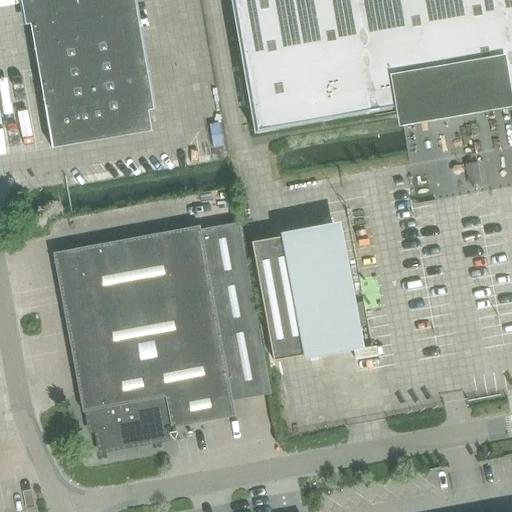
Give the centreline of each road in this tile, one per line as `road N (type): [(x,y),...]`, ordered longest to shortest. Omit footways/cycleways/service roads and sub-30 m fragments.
road 1 (unclassified): [(62,511),(511,429)]
road 2 (unclassified): [(62,511),(17,383),(0,279)]
